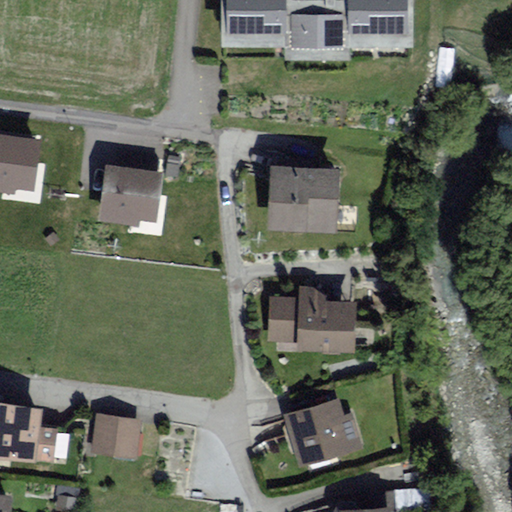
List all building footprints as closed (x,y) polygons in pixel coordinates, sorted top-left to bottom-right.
[(221,0),(221,47),(286,47),(286,61),(351,62),(351,48),(416,49),(416,0),(344,0),(345,0),(338,0),(221,0)] [(0,191),(30,195),(37,140),(0,134),(0,191)] [(162,175),(105,166),(96,220),(153,229),(162,175)] [(340,170),(272,166),(267,230),(336,235),(340,170)] [(299,348),(355,350),(356,297),(326,296),(326,291),(313,283),(299,282),(298,294),(269,293),(268,340),(299,341),(299,348)] [(41,408),(0,402),(0,457),(33,462),(41,408)] [(337,402),(284,416),(297,469),(351,456),(337,402)] [(139,421),(94,415),(89,454),(134,460),(139,421)] [(0,511),(8,511),(11,495),(0,493),(0,511)]
